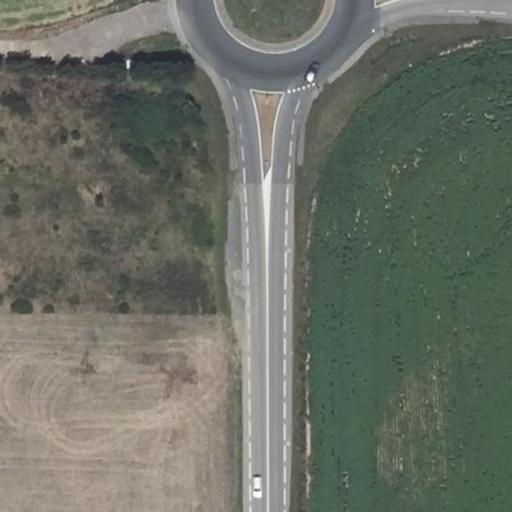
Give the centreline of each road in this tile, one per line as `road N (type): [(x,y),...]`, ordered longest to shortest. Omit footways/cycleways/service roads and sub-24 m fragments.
road 1 (tertiary): [(231,61),(266,293)]
road 2 (tertiary): [(266,293),(300,66)]
road 3 (tertiary): [(266,293),(267,511)]
road 4 (track): [(0,42),(83,45),(190,12)]
road 5 (tertiary): [(350,20),(511,0)]
